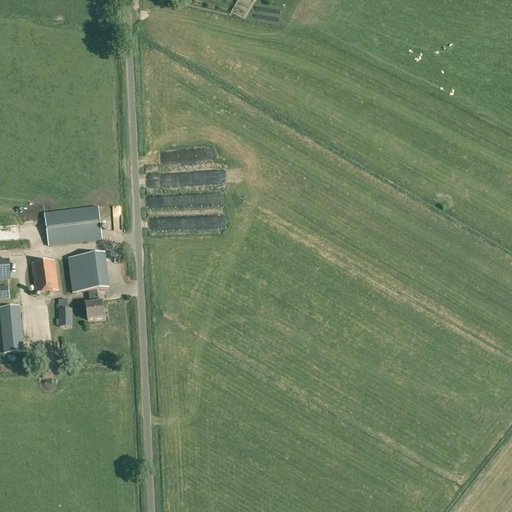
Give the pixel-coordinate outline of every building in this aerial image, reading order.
[(48,248),(102,241),(98,207),(44,215),(48,248)] [(117,208),(118,228),(126,228),(125,208),(117,208)] [(0,253),(0,267),(12,267),(12,253),(0,253)] [(97,297),(96,291),(109,290),(105,254),(68,260),(72,295),(89,292),(90,304),(86,305),(88,321),(104,319),(102,303),(99,303),(98,297),(97,297)] [(35,295),(58,292),(54,262),(30,265),(35,295)] [(0,280),(14,280),(14,267),(0,268),(0,280)] [(0,300),(9,300),(8,286),(0,286),(0,300)] [(68,309),(67,300),(58,300),(58,305),(56,305),(56,310),(58,310),(58,320),(56,320),(56,326),(59,326),(59,328),(72,328),(72,309),(68,309)] [(0,317),(3,354),(24,353),(19,307),(0,308),(0,317)]
